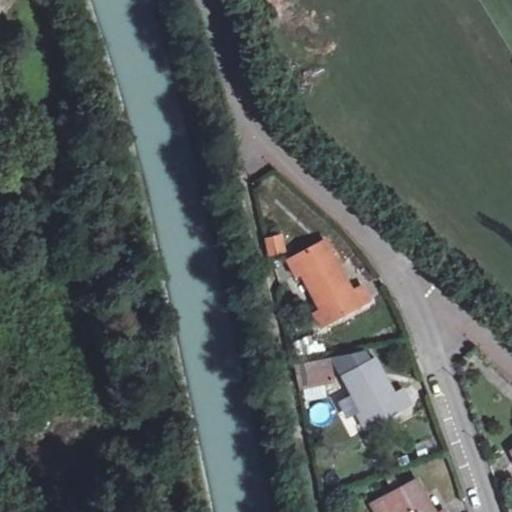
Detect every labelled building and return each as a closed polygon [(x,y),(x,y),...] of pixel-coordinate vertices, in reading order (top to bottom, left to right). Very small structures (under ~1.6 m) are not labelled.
[(263,239),(266,254),(283,250),(280,235),(263,239)] [(341,272),(326,242),(287,261),(295,274),(301,271),(327,324),(370,304),(361,287),(348,294),(338,273),(341,272)] [(381,376),(373,362),(341,379),(369,429),(410,406),(402,392),(388,398),(377,378),(381,376)] [(332,385),(328,366),(295,372),(299,391),(332,385)] [(304,408),(313,430),(329,423),(320,401),(304,408)] [(417,481),(370,507),(372,511),(431,511),(424,499),(426,497),(417,481)]
